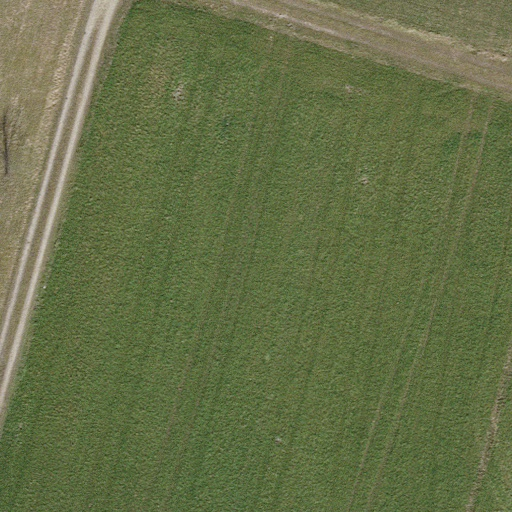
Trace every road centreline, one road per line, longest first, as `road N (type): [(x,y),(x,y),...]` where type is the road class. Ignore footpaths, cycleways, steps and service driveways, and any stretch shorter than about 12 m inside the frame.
road 1 (track): [(0,329),(104,0)]
road 2 (track): [(259,0),(511,70)]
